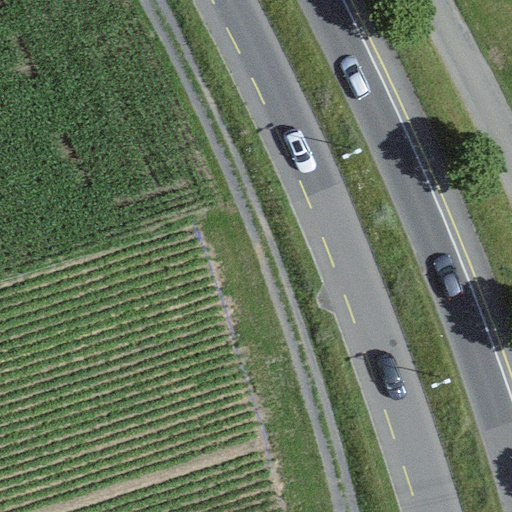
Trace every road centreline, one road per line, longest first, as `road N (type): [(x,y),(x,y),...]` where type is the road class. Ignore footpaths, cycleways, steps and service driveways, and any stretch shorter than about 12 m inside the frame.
road 1 (primary): [(226,0),(322,198),(432,511)]
road 2 (track): [(148,0),(264,252),(344,511)]
road 3 (primary): [(511,430),(417,179),(334,0)]
road 4 (unclassified): [(430,0),(511,171)]
